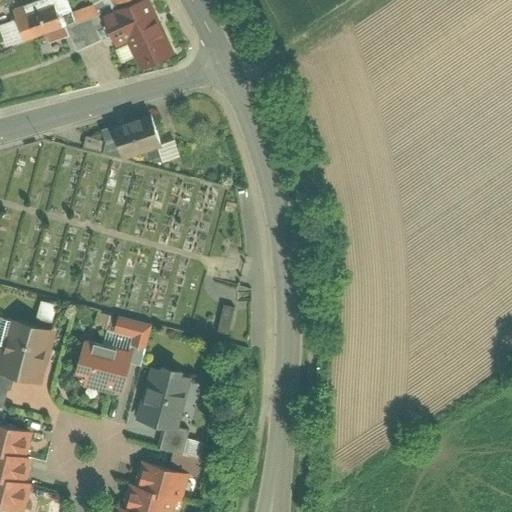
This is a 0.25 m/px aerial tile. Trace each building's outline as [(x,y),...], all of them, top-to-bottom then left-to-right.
[(180,50),(154,0),(140,0),(107,17),(121,45),(130,40),(145,68),(180,50)] [(31,3),(17,8),(29,37),(66,22),(58,2),(34,12),(31,3)] [(92,14),(70,26),(81,48),(104,37),(92,14)] [(156,113),(118,125),(125,146),(128,156),(165,144),(156,113)] [(112,150),(125,146),(118,125),(106,129),(112,150)] [(36,314),(49,317),(52,302),(39,299),(36,314)] [(221,301),(216,330),(228,332),(234,304),(221,301)] [(3,369),(48,383),(64,329),(19,316),(3,369)] [(79,376),(124,389),(135,350),(90,337),(79,376)] [(157,360),(140,417),(174,427),(191,370),(157,360)] [(0,498),(24,506),(47,430),(0,415),(0,498)] [(120,507),(118,511),(170,511),(175,499),(181,501),(189,477),(145,464),(139,483),(133,482),(125,509),(120,507)]
